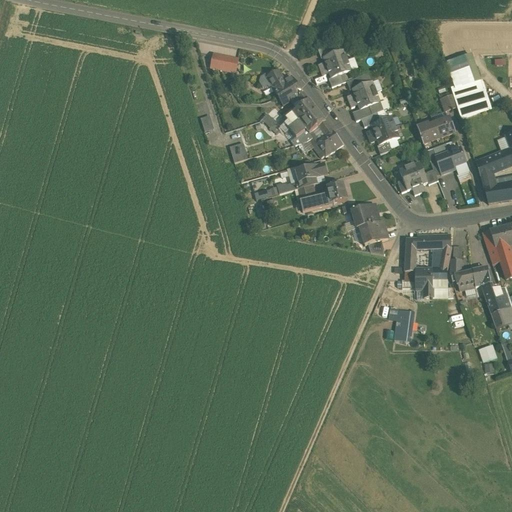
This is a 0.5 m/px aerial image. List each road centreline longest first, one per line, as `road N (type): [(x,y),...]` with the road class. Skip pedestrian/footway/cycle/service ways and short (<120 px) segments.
road 1 (tertiary): [(28,0),(276,52),(411,220),(511,212)]
road 2 (track): [(281,511),(411,220)]
